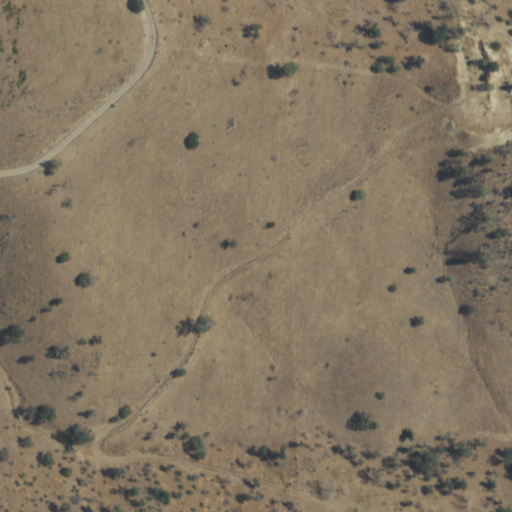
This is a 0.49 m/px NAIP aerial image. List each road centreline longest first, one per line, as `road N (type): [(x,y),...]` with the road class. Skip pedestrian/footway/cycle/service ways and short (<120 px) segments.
road 1 (residential): [(346,511),(179,461),(116,461),(101,438),(146,413),(176,380),(215,284),(268,257),(415,131),(478,104)]
road 2 (residential): [(142,0),(152,47),(127,95),(43,163),(0,176)]
